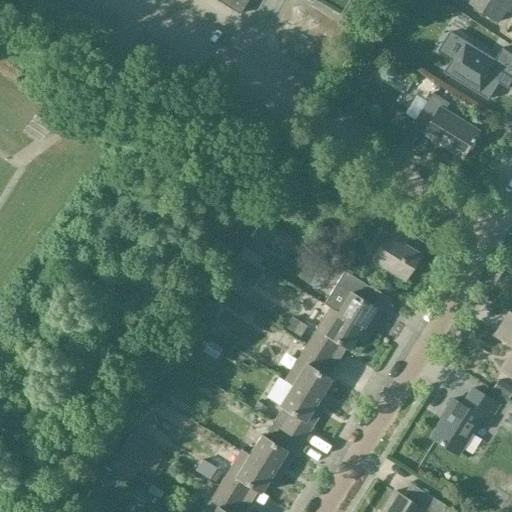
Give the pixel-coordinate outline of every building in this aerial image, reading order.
[(212,0),(239,16),(248,0),(212,0)] [(509,13),(511,8),(511,0),(470,0),(468,4),(498,24),(507,11),(509,13)] [(507,89),(511,81),(511,56),(502,50),(495,61),(450,33),(438,52),(453,61),(444,74),(488,101),(499,84),(507,89)] [(464,159),(479,133),(444,112),(449,105),(432,94),(414,124),(426,131),(424,135),(464,159)] [(424,238),(411,230),(387,215),(370,242),(378,247),(370,260),(402,281),(418,255),(414,252),(420,241),(422,242),(424,238)] [(252,237),(268,249),(277,237),(262,225),(252,237)] [(231,276),(252,289),(262,272),(242,259),(231,276)] [(328,309),(369,335),(389,301),(359,282),(352,295),(348,293),(336,313),(328,308),(328,309)] [(364,343),(369,335),(328,309),(306,345),(336,364),(337,361),(337,362),(345,349),(348,351),(356,338),(364,343)] [(511,316),(509,314),(495,336),(511,346),(511,355),(501,372),(511,378),(511,316)] [(327,378),(336,364),(306,345),(304,347),(283,380),(324,406),(330,398),(322,393),(330,380),(327,378)] [(304,440),(324,406),(283,380),(283,381),(291,386),(278,407),(281,409),(272,423),(302,442),(303,439),(304,440)] [(430,438),(437,442),(433,448),(435,454),(442,459),(448,458),(454,450),(458,453),(480,418),(487,423),(498,405),(472,389),(462,406),(451,399),(444,410),(447,412),(430,438)] [(280,477),(302,442),(272,423),(271,425),(270,425),(263,438),(259,436),(247,456),(239,451),(239,452),(280,477)] [(275,485),(280,477),(239,452),(218,486),(216,488),(247,507),(248,504),(248,505),(256,492),(259,494),(267,480),(275,485)] [(440,511),(445,505),(410,483),(402,497),(394,492),(380,511),(440,511)] [(243,511),(247,507),(216,488),(201,511),(243,511)]
